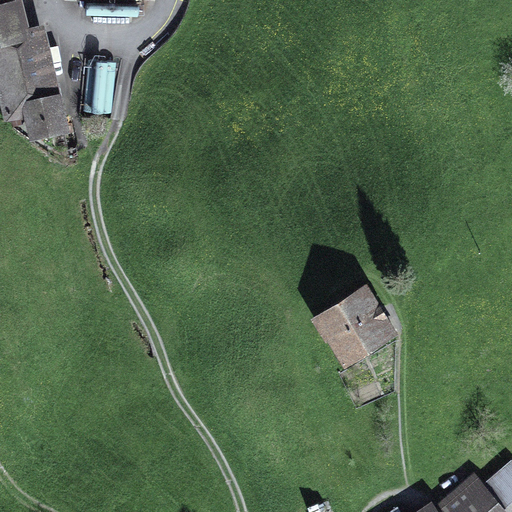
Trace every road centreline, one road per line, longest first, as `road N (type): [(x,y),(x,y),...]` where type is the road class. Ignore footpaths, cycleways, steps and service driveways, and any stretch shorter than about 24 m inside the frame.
road 1 (track): [(133,37),(118,120),(94,182),(101,234),(242,511)]
road 2 (residential): [(47,0),(65,26),(112,39),(144,32),(171,0)]
